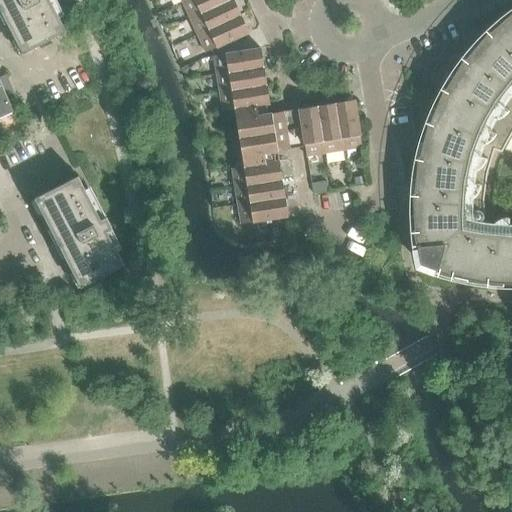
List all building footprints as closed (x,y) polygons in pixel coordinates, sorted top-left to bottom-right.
[(64,15),(56,0),(0,0),(0,9),(0,10),(6,8),(10,16),(9,17),(7,18),(6,20),(7,23),(23,54),(66,31),(59,18),(64,15)] [(190,19),(230,0),(187,0),(182,2),(190,19)] [(197,35),(241,15),(233,0),(230,0),(190,19),(197,35)] [(205,52),(249,33),(241,15),(197,35),(205,52)] [(410,195),(410,196),(414,196),(415,231),(411,231),(411,233),(415,232),(417,246),(414,247),(414,248),(417,247),(420,264),(430,268),(436,270),(435,272),(436,273),(437,270),(450,274),(450,278),(451,278),(452,274),(486,281),(485,285),(487,285),(487,281),(488,281),(503,282),(511,281),(511,224),(485,223),(483,199),(487,173),(494,150),(501,152),(511,132),(511,15),(489,34),(486,31),(485,32),(488,35),(465,61),(462,58),(461,59),(464,62),(455,76),(452,74),(451,75),(454,77),(445,91),(441,89),(441,90),(444,92),(433,116),(429,124),(426,122),(425,123),(429,125),(419,159),(415,158),(415,159),(419,160),(414,195),(410,195)] [(263,67),(260,48),(213,56),(216,75),(263,67)] [(266,85),(263,67),(216,75),(219,93),(266,85)] [(18,103),(6,75),(0,77),(0,117),(13,112),(11,107),(18,103)] [(269,104),(266,85),(219,93),(222,111),(234,109),(239,138),(286,130),(283,112),(258,116),(257,106),(269,104)] [(361,147),(357,122),(354,100),(335,103),(343,150),(361,147)] [(343,150),(335,103),(317,106),(325,153),(343,150)] [(325,153),(317,106),(298,109),(299,110),(304,146),(304,147),(306,156),(325,153)] [(289,148),(286,130),(239,138),(241,155),(243,167),(232,169),(235,187),(282,180),(279,161),(266,163),(264,153),(289,149),(289,148)] [(112,228),(106,217),(100,220),(78,176),(35,199),(58,244),(63,241),(68,250),(65,251),(64,254),(64,256),(80,287),(123,265),(106,231),(112,228)] [(285,197),(282,180),(235,187),(237,205),(285,197)] [(325,193),(324,187),(312,189),(313,195),(325,193)] [(288,216),(285,197),(237,205),(240,224),(288,216)]
